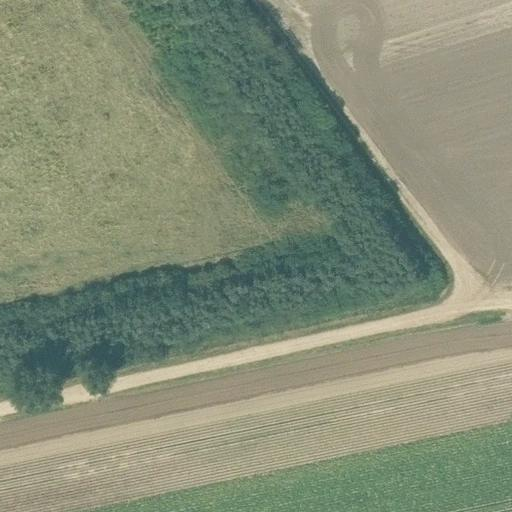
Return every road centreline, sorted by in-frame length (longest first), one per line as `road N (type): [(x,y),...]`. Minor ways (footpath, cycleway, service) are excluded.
road 1 (track): [(487,301),(0,410)]
road 2 (track): [(270,0),(487,301)]
